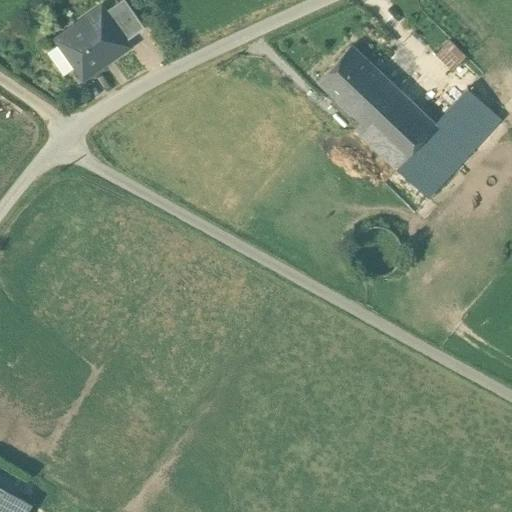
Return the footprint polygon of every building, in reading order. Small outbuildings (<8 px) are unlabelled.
[(145,27),(125,0),(121,0),(105,12),(126,41),(145,27)] [(102,7),(74,26),(77,31),(61,43),(48,52),(64,74),(76,66),(81,73),(101,59),(100,57),(106,53),(110,59),(129,46),(126,41),(105,12),(102,7)] [(465,56),(448,40),(435,54),(452,70),(465,56)] [(353,44),(319,80),(341,100),(374,65),(353,44)] [(435,121),(374,65),(341,100),(363,121),(356,128),(411,179),(450,138),(451,136),(435,121)] [(468,86),(435,121),(451,136),(450,138),(467,154),(501,118),(468,86)] [(450,138),(411,179),(428,196),(467,154),(450,138)] [(374,229),(370,230),(367,230),(364,232),(360,234),(357,236),(355,238),(353,241),(352,243),(351,246),(351,249),(351,252),(351,255),(351,258),(352,261),(354,265),(357,269),(360,271),(363,274),(366,275),(369,276),(373,277),(378,278),(384,276),(388,275),(391,273),(394,271),(397,268),(398,266),(399,262),(400,259),(400,255),(400,251),(399,248),(398,245),(396,241),(394,238),(392,236),(389,234),(387,233),(384,231),(378,230),(374,229)] [(0,511),(23,511),(29,503),(0,486),(0,511)]
